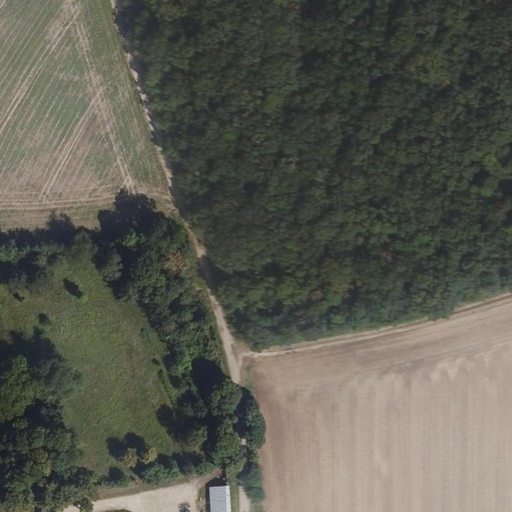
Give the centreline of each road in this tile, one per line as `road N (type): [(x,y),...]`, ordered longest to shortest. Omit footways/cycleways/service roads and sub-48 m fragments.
road 1 (track): [(115,0),(236,358)]
road 2 (track): [(236,358),(414,323),(511,291)]
road 3 (unknown): [(244,465),(10,511)]
road 4 (track): [(236,358),(248,511)]
